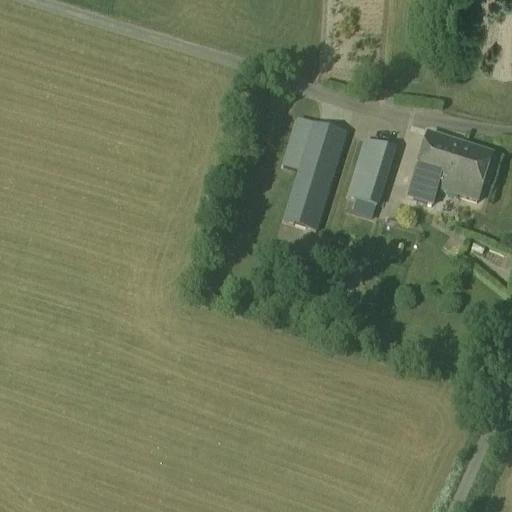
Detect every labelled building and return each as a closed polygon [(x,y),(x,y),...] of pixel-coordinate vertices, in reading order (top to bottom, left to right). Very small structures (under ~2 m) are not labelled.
[(316,236),(347,138),(296,123),(281,170),(297,175),(282,225),(316,236)] [(437,193),(451,145),(427,138),(408,200),(432,208),(437,193)] [(363,143),(345,201),(377,210),(394,153),(363,143)] [(451,145),(437,193),(477,206),(492,158),(451,145)] [(335,273),(351,278),(355,266),(339,261),(335,273)]
